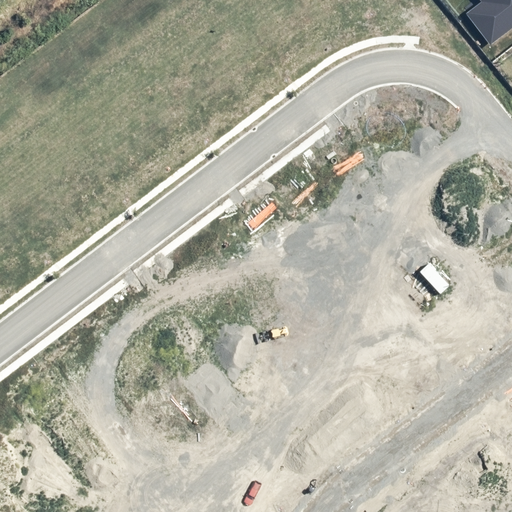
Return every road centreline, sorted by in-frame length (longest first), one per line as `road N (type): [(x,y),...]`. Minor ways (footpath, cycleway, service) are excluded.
road 1 (residential): [(0,341),(361,72),(394,64),(448,77),(511,145)]
road 2 (unknown): [(511,353),(316,511)]
